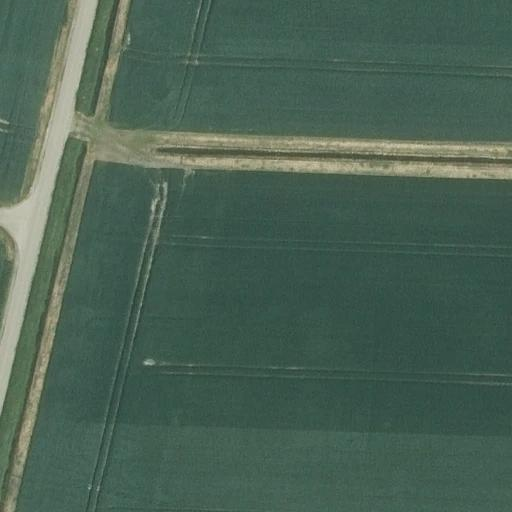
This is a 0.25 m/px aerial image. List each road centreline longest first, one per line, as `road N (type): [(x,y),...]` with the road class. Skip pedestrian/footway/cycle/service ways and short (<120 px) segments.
road 1 (unclassified): [(33,229),(86,0)]
road 2 (unclassified): [(0,370),(33,229)]
